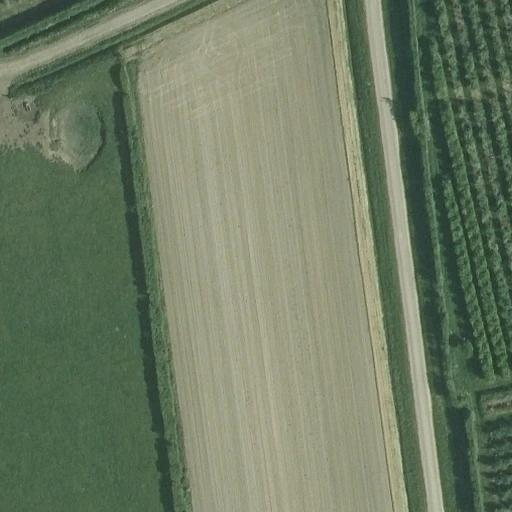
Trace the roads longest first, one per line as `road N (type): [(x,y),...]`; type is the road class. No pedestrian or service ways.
road 1 (unclassified): [(442,511),(373,0)]
road 2 (unclassified): [(0,70),(168,0)]
